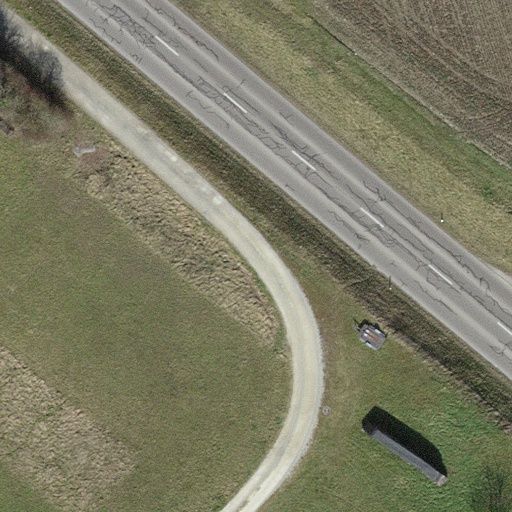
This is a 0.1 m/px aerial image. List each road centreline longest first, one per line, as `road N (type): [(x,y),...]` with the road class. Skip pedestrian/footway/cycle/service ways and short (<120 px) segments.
road 1 (residential): [(0,19),(278,282),(317,359),(311,398),(275,473),(238,511)]
road 2 (tertiary): [(511,327),(118,0)]
